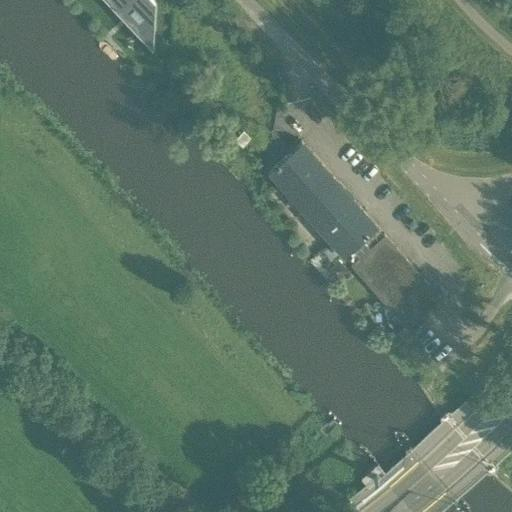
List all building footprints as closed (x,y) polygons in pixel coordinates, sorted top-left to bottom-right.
[(107,0),(152,47),(154,0),(107,0)] [(250,196),(192,132),(175,147),(233,211),(250,196)] [(302,140),(269,169),(343,254),(345,253),(375,226),(377,224),(302,140)] [(351,263),(407,326),(440,296),(385,233),(383,235),(375,226),(345,253),(353,262),(351,263)] [(411,442),(403,449),(454,507),(461,500),(411,442)]
